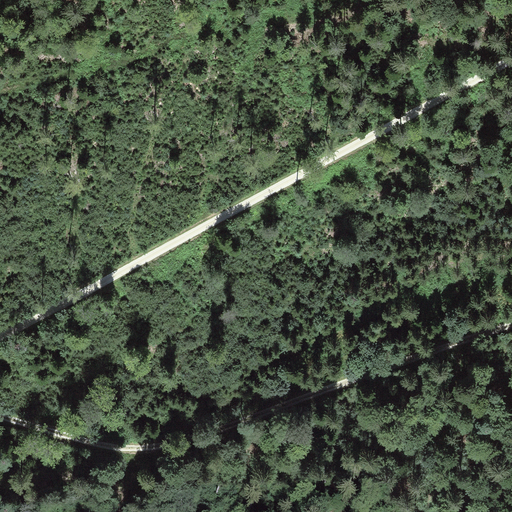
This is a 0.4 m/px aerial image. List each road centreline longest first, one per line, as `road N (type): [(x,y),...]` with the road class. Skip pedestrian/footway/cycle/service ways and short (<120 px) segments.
road 1 (track): [(0,334),(511,57)]
road 2 (track): [(511,326),(143,446),(0,425)]
